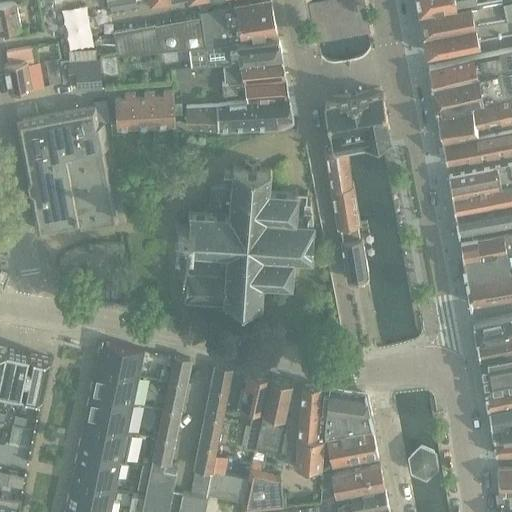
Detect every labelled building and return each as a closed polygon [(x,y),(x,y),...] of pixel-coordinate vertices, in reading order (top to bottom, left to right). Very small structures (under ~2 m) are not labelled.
[(200,17),(204,46),(234,43),(234,40),(278,33),(271,0),(258,0),(235,5),(201,11),(201,16),(200,17)] [(417,0),(419,11),(474,0),(417,0)] [(511,0),(493,0),(419,15),(427,54),(480,44),(479,39),(511,31),(511,44),(496,51),(495,51),(472,57),(428,67),(432,84),(431,84),(436,109),(484,100),(483,97),(500,94),(511,91),(511,0)] [(0,32),(3,32),(4,38),(29,33),(27,27),(22,28),(17,1),(0,4),(0,32)] [(114,33),(117,49),(118,55),(190,48),(204,46),(200,17),(114,33)] [(192,67),(223,64),(283,58),(279,37),(237,43),(234,43),(204,46),(190,48),(192,67)] [(70,60),(61,60),(64,82),(66,82),(69,77),(77,77),(78,89),(102,87),(100,59),(96,59),(95,49),(69,51),(70,60)] [(223,64),(225,83),(286,76),(283,58),(223,64)] [(33,88),(44,86),(39,62),(29,63),(27,63),(27,61),(9,64),(5,64),(10,92),(33,88)] [(175,69),(176,80),(192,78),(191,68),(175,69)] [(61,70),(49,71),(50,83),(51,83),(63,81),(61,70)] [(222,84),(223,94),(225,95),(239,94),(239,88),(247,88),(248,101),(289,95),(287,85),(288,85),(286,76),(225,83),(222,84)] [(382,86),(323,98),(333,148),(348,145),(364,142),(381,138),(391,137),(382,86)] [(155,95),(157,126),(176,124),(174,89),(163,90),(164,95),(155,95)] [(136,96),(138,127),(157,126),(155,95),(155,90),(144,91),(145,96),(136,96)] [(138,127),(136,96),(136,91),(125,92),(125,97),(115,97),(117,128),(138,127)] [(291,119),(293,119),(289,95),(248,101),(186,105),(185,125),(218,128),(283,125),(291,121),(291,119)] [(511,98),(437,113),(443,139),(490,130),(488,123),(500,120),(501,125),(511,122),(511,98)] [(32,195),(39,231),(78,223),(79,229),(117,222),(103,147),(108,146),(104,122),(98,123),(95,105),(22,119),(23,127),(19,127),(28,172),(32,176),(29,179),(31,187),(35,190),(32,195)] [(511,130),(443,144),(447,162),(511,149),(511,130)] [(359,223),(360,223),(354,183),(353,183),(348,145),(333,148),(326,149),(332,187),(338,227),(339,226),(342,240),(341,241),(347,278),(369,274),(362,237),(359,223)] [(267,169),(260,168),(260,162),(245,162),(245,167),(235,167),(233,165),(231,166),(232,168),(232,170),(224,170),(224,176),(232,177),(232,187),(211,185),(210,211),(191,210),(189,208),(187,210),(189,212),(189,220),(181,220),(178,216),(175,218),(178,222),(177,233),(174,237),(177,241),(177,245),(184,245),(186,247),(188,247),(188,263),(179,262),(179,273),(187,273),(186,296),(221,298),(224,300),(226,298),(239,299),(238,307),(246,307),(246,300),(258,301),(262,303),(263,301),(261,298),(262,279),(288,281),(287,283),(290,283),(291,260),(298,261),(300,263),(306,263),(308,261),(308,257),(310,257),(312,221),(311,221),(311,213),(309,202),(305,201),(305,191),(297,191),(297,188),(294,188),(294,190),(268,188),(269,170),(271,168),(269,166),(267,169)] [(454,205),(455,213),(511,202),(511,163),(449,176),(454,205)] [(511,202),(455,213),(460,241),(511,231),(511,202)] [(511,231),(460,241),(463,259),(511,249),(511,231)] [(511,249),(463,259),(467,279),(511,271),(511,249)] [(511,271),(467,279),(471,305),(511,297),(511,271)] [(477,340),(511,333),(511,315),(474,323),(477,340)] [(511,333),(477,340),(480,356),(511,350),(511,333)] [(102,352),(99,367),(138,375),(144,349),(105,341),(102,352)] [(6,349),(0,379),(0,388),(19,392),(27,354),(6,349)] [(511,350),(480,356),(486,391),(511,385),(511,350)] [(27,354),(19,392),(41,397),(49,358),(27,354)] [(163,407),(154,455),(151,466),(150,474),(149,477),(144,499),(141,511),(147,511),(148,508),(167,511),(178,511),(182,492),(173,490),(178,463),(169,461),(190,359),(174,355),(170,372),(167,389),(163,407)] [(161,365),(158,378),(167,379),(169,367),(161,365)] [(197,469),(192,493),(207,496),(207,494),(243,501),(248,478),(226,474),(230,457),(216,454),(233,368),(216,365),(195,469),(197,469)] [(99,367),(93,394),(132,402),(138,375),(99,367)] [(256,449),(257,448),(272,377),(248,372),(245,388),(242,387),(237,408),(253,411),(250,425),(246,424),(241,447),(255,450),(256,450),(256,449)] [(272,377),(257,448),(287,453),(289,442),(288,442),(285,432),(288,418),(285,417),(292,381),(272,377)] [(322,470),(324,439),(317,441),(318,432),(321,390),(322,386),(303,385),(296,468),(322,470)] [(511,385),(486,391),(489,409),(511,404),(511,385)] [(321,390),(318,432),(325,433),(332,466),(377,456),(364,393),(328,388),(328,390),(321,390)] [(93,394),(87,422),(126,431),(132,402),(93,394)] [(511,404),(489,409),(492,426),(511,422),(511,404)] [(150,407),(149,413),(152,417),(160,419),(162,409),(150,407)] [(15,413),(14,421),(26,424),(27,416),(16,413),(15,413)] [(87,422),(81,450),(120,459),(126,431),(87,422)] [(511,422),(492,426),(494,441),(511,437),(511,422)] [(511,437),(494,441),(496,456),(511,455),(511,437)] [(413,469),(427,475),(438,465),(435,451),(422,446),(411,455),(413,469)] [(81,450),(75,479),(114,487),(120,459),(81,450)] [(143,464),(141,475),(149,477),(150,474),(151,466),(143,464)] [(331,475),(335,493),(336,495),(384,485),(378,465),(331,475)] [(3,468),(0,480),(0,481),(8,483),(12,470),(3,468)] [(250,468),(248,478),(243,501),(241,511),(284,507),(281,475),(262,470),(251,468),(250,468)] [(500,493),(511,493),(511,468),(498,468),(500,493)] [(75,479),(69,507),(94,511),(108,511),(114,487),(75,479)] [(337,507),(338,511),(356,511),(388,506),(385,490),(350,497),(352,504),(337,507)] [(205,511),(208,497),(207,496),(192,493),(182,492),(178,511),(205,511)] [(511,511),(511,493),(500,493),(502,511),(511,511)] [(0,511),(19,511),(20,507),(21,498),(0,495),(0,511)] [(133,497),(129,511),(141,511),(144,499),(133,497)]
